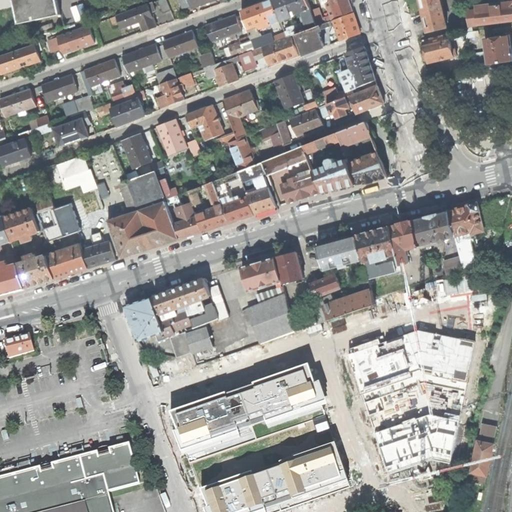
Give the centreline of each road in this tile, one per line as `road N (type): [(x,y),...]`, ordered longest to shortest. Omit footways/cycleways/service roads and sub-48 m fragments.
road 1 (primary): [(427,191),(101,283)]
road 2 (unclassified): [(101,283),(186,511)]
road 3 (tertiary): [(484,168),(460,156),(438,128),(394,0)]
road 4 (tertiary): [(367,0),(419,155)]
